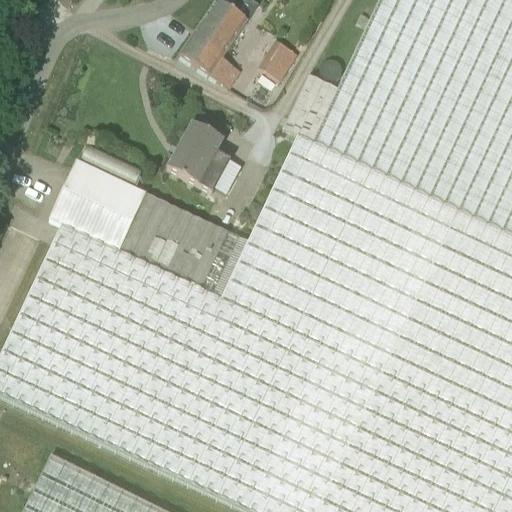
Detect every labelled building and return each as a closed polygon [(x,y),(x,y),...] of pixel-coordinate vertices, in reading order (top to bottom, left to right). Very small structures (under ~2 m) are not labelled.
[(511,511),(511,0),(380,0),(336,95),(311,149),(296,142),(247,246),(168,210),(145,199),(116,258),(59,231),(0,357),(0,403),(230,511),(511,511)] [(259,27),(249,21),(246,25),(216,5),(178,60),(226,92),(238,74),(234,71),(239,63),(237,63),(259,27)] [(280,89),(297,60),(272,46),(255,75),(280,89)] [(281,136),(296,142),(311,149),(336,95),(307,81),(281,136)] [(198,116),(166,173),(210,198),(228,164),(215,157),(229,133),(198,116)] [(83,153),(77,166),(134,189),(140,176),(83,153)] [(75,166),(47,226),(59,231),(116,258),(145,199),(75,166)] [(147,511),(50,466),(25,511),(147,511)]
